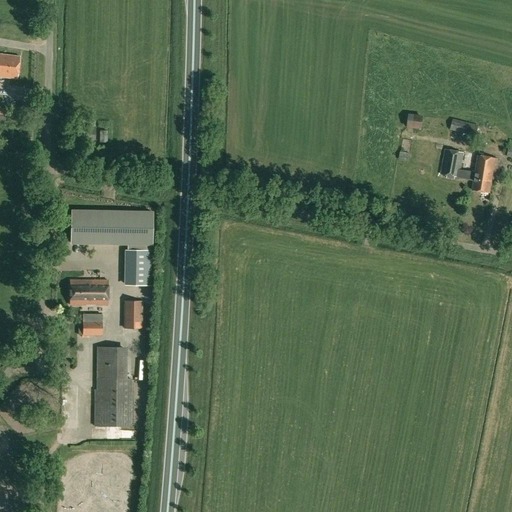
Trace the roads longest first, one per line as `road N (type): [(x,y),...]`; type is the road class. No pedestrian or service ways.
road 1 (trunk): [(166,511),(189,207),(193,0)]
road 2 (unclassified): [(0,385),(41,334),(51,0)]
road 3 (unclassified): [(331,511),(376,231)]
road 4 (unclassified): [(376,231),(239,208)]
road 5 (unclassified): [(511,257),(376,231)]
